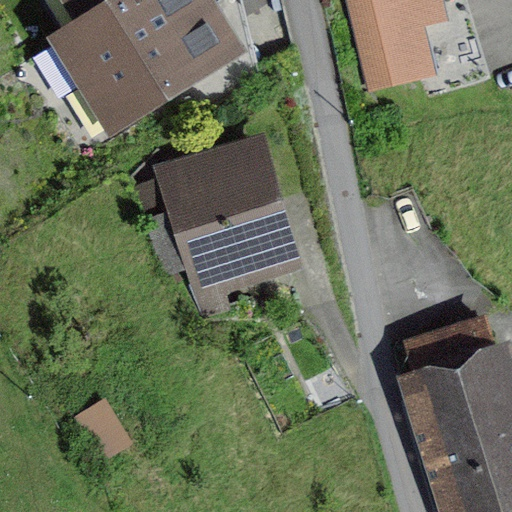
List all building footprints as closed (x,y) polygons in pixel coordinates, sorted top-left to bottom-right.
[(216,3),(214,0),(141,0),(138,2),(136,0),(108,0),(73,22),(47,39),(79,89),(216,3)] [(59,0),(73,22),(108,0),(136,0),(138,2),(141,0),(59,0)] [(345,0),(368,93),(424,80),(439,77),(428,29),(448,24),(442,0),(345,0)] [(467,0),(442,0),(448,24),(428,29),(439,77),(424,80),(427,94),(488,79),(467,0)] [(247,52),(216,3),(79,89),(110,138),(247,52)] [(265,133),(155,167),(196,303),(307,269),(265,133)] [(474,328),(406,348),(457,511),(505,511),(511,510),(511,406),(497,358),(474,328)]
